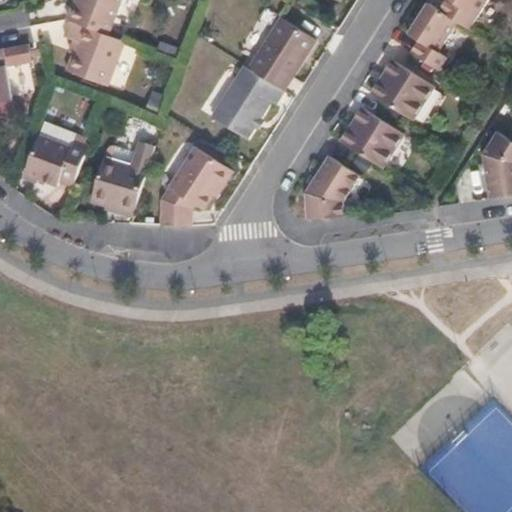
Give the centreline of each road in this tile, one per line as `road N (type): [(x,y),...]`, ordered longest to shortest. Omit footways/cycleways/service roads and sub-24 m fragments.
road 1 (residential): [(256,271),(255,195),(383,0)]
road 2 (residential): [(0,221),(60,254),(155,278),(256,271)]
road 3 (residential): [(256,271),(511,227)]
